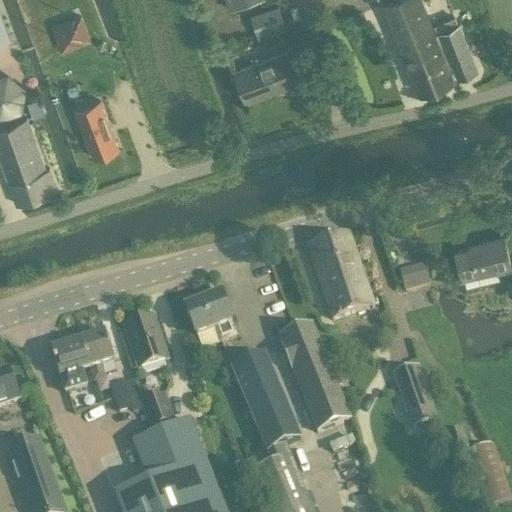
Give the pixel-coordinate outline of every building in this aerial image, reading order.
[(227,0),(231,9),(254,0),(227,0)] [(457,76),(478,67),(460,24),(458,24),(455,17),(436,25),(439,32),(435,34),(420,0),(390,0),(383,3),(420,92),(453,78),(448,64),(451,62),(457,76)] [(257,41),(286,32),(278,8),(249,17),(257,41)] [(363,13),(351,17),(356,32),(368,28),(363,13)] [(61,52),(92,41),(83,14),(52,25),(61,52)] [(247,101),(298,82),(286,50),(235,69),(247,101)] [(0,121),(22,114),(27,88),(8,72),(0,74),(0,121)] [(45,115),(40,100),(28,104),(33,119),(45,115)] [(94,158),(119,148),(100,100),(75,109),(94,158)] [(0,127),(0,159),(12,193),(16,204),(57,190),(49,168),(46,169),(27,118),(0,127)] [(348,235),(308,248),(333,322),(373,309),(348,235)] [(462,279),(510,267),(502,236),(478,243),(479,246),(455,252),(462,279)] [(406,293),(429,286),(423,267),(400,274),(406,293)] [(222,295),(186,309),(196,337),(215,330),(221,345),(237,339),(231,324),(232,324),(222,295)] [(170,363),(155,318),(123,328),(137,373),(170,363)] [(319,435),(351,422),(313,328),(281,342),(319,435)] [(114,363),(105,334),(82,341),(92,370),(96,383),(107,380),(103,366),(114,363)] [(92,370),(82,341),(51,351),(61,380),(62,380),(66,393),(86,387),(82,373),(92,370)] [(269,511),(311,511),(286,447),(300,442),(265,355),(233,368),(272,466),(254,473),(269,511)] [(413,430),(438,421),(419,368),(395,377),(413,430)] [(0,408),(19,402),(18,397),(8,369),(0,372),(0,408)] [(135,383),(109,391),(113,401),(129,395),(133,409),(134,413),(144,410),(142,405),(135,383)] [(129,395),(113,401),(117,414),(133,409),(129,395)] [(164,397),(142,405),(144,410),(150,428),(172,420),(164,397)] [(132,446),(148,486),(115,499),(119,511),(225,511),(190,423),(132,446)] [(453,453),(469,448),(464,431),(448,437),(453,453)] [(62,511),(38,440),(8,451),(29,511),(62,511)] [(484,510),(511,500),(511,498),(493,444),(465,454),(484,510)]
